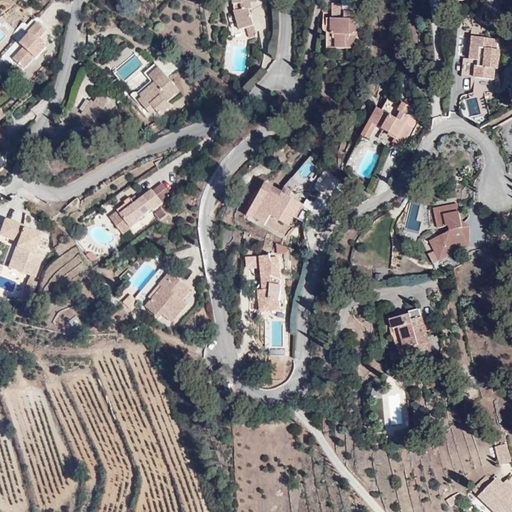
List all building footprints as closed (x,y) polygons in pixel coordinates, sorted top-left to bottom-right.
[(257,4),(256,0),(230,0),(231,6),(239,30),(246,28),(249,37),(255,36),(258,35),(251,12),(248,12),(248,5),(257,4)] [(462,5),(461,0),(437,0),(439,8),(462,5)] [(345,21),(355,21),(355,12),(345,12),(345,21)] [(38,44),(35,40),(36,39),(44,31),(33,21),(24,31),(26,33),(16,43),(22,48),(11,59),(16,64),(19,68),(31,55),(33,58),(42,48),(38,44)] [(357,49),(358,21),(355,21),(345,21),(330,21),(329,49),(357,49)] [(497,74),(500,54),(494,53),(496,42),(471,39),(468,61),(462,60),(459,75),(466,76),(466,82),(491,85),(493,73),(497,74)] [(11,59),(22,48),(16,43),(5,55),(1,59),(11,69),(16,64),(11,59)] [(135,54),(114,71),(123,81),(143,64),(135,54)] [(155,80),(139,94),(143,99),(139,102),(150,115),(154,112),(159,117),(170,107),(167,102),(180,89),(161,67),(151,75),(155,80)] [(111,114),(117,108),(100,95),(94,103),(84,115),(93,122),(97,119),(104,124),(105,122),(111,114)] [(84,115),(94,103),(90,99),(80,112),(84,115)] [(0,107),(0,147),(8,140),(0,130),(0,116),(5,112),(0,107)] [(385,115),(389,116),(393,119),(398,111),(390,107),(385,115)] [(401,132),(393,127),(396,121),(393,119),(389,116),(385,123),(364,111),(355,126),(365,132),(377,138),(375,142),(390,150),(401,132)] [(117,119),(111,114),(105,122),(111,126),(117,119)] [(356,147),(365,132),(355,126),(346,141),(356,147)] [(297,196),(315,171),(302,162),(285,188),(297,196)] [(373,186),(378,194),(388,188),(383,180),(373,186)] [(172,191),(165,182),(156,189),(162,198),(172,191)] [(157,208),(166,202),(162,198),(156,189),(155,188),(142,199),(138,202),(134,198),(133,196),(127,200),(128,202),(120,208),(121,209),(125,215),(118,221),(125,232),(126,232),(143,218),(141,216),(147,212),(148,213),(156,207),(157,208)] [(263,190),(260,194),(276,203),(279,198),(263,190)] [(171,201),(158,212),(163,218),(182,203),(175,194),(170,199),(171,201)] [(260,194),(245,221),(262,230),(268,220),(285,230),(290,221),(293,223),(300,210),(279,198),(276,203),(260,194)] [(406,231),(420,233),(424,205),(410,203),(406,231)] [(125,215),(121,209),(113,215),(115,217),(118,221),(125,215)] [(444,236),(428,244),(438,264),(456,255),(453,248),(456,247),(456,238),(454,233),(456,233),(455,227),(451,209),(432,213),(436,233),(442,231),(444,236)] [(431,234),(436,233),(432,213),(427,214),(431,234)] [(118,221),(115,217),(110,222),(120,235),(125,232),(118,221)] [(0,225),(0,266),(1,265),(31,277),(39,256),(29,252),(36,234),(19,228),(19,226),(2,220),(0,225)] [(456,255),(463,252),(456,238),(456,247),(453,248),(456,255)] [(433,267),(438,264),(428,244),(424,246),(433,267)] [(261,315),(277,314),(276,302),(277,293),(272,292),(271,280),(276,280),(274,260),(256,261),(259,294),(255,294),(256,306),(260,305),(261,315)] [(167,322),(184,303),(180,299),(189,290),(167,271),(145,296),(149,299),(143,306),(156,317),(159,314),(167,322)] [(27,303),(34,282),(26,279),(18,299),(27,303)] [(136,301),(128,294),(121,302),(130,309),(136,301)] [(412,353),(414,362),(431,357),(418,315),(408,318),(408,320),(390,325),(391,329),(392,335),(398,334),(405,355),(412,353)] [(391,329),(387,330),(391,343),(392,343),(399,366),(414,362),(412,353),(405,355),(398,334),(392,335),(391,329)] [(434,384),(427,385),(429,394),(437,392),(434,384)] [(405,446),(404,436),(394,437),(394,441),(388,441),(389,447),(405,446)] [(511,461),(511,455),(509,443),(498,446),(502,464),(511,461)] [(494,511),(511,511),(511,496),(510,494),(511,492),(511,491),(511,485),(507,480),(503,484),(497,478),(487,488),(481,482),(473,490),(494,511)] [(452,496),(446,500),(450,506),(456,503),(452,496)]
